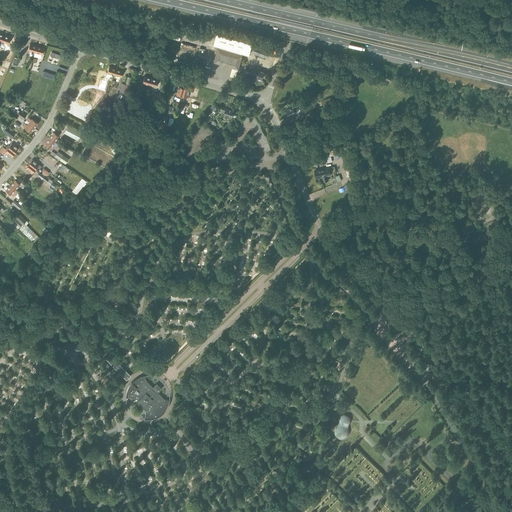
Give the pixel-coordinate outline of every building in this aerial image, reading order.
[(218,48),(214,62),(232,68),(230,76),(235,78),(238,69),(242,55),(243,52),(249,54),(251,46),(254,47),(255,43),(252,43),(216,33),(213,44),(219,45),(218,48)] [(3,36),(1,41),(8,44),(10,38),(3,36)] [(27,51),(34,53),(36,46),(29,44),(27,51)] [(43,48),(36,46),(34,53),(42,55),(43,48)] [(269,51),(255,46),(252,53),(266,58),(266,59),(267,59),(269,51)] [(114,75),(116,69),(109,67),(107,73),(114,75)] [(261,69),(255,67),(251,77),(257,79),(257,78),(262,79),(262,78),(263,78),(263,76),(264,73),(260,71),(261,69)] [(116,69),(114,75),(121,77),(123,71),(116,69)] [(125,94),(128,85),(122,84),(119,92),(125,94)] [(184,88),(182,98),(187,99),(190,90),(184,88)] [(321,101),(323,107),(335,103),(333,97),(321,101)] [(213,104),(207,112),(211,115),(217,107),(213,104)] [(293,108),(285,111),(288,117),(295,114),(294,112),(300,109),(298,105),(293,108)] [(222,107),(221,110),(225,111),(224,115),(232,117),(234,111),(222,107)] [(16,115),(17,115),(23,119),(27,115),(20,110),(19,111),(16,115)] [(28,123),(34,128),(38,123),(32,119),(31,120),(28,118),(27,120),(29,122),(28,123)] [(34,128),(28,123),(27,125),(25,123),(23,125),(25,127),(25,128),(31,133),(34,128)] [(68,125),(63,133),(77,140),(81,133),(68,125)] [(3,132),(11,139),(15,134),(6,128),(4,126),(2,130),(4,131),(3,132)] [(54,133),(49,138),(54,142),(57,138),(59,136),(54,133)] [(50,148),(54,142),(49,138),(45,144),(50,148)] [(8,145),(7,147),(14,153),(18,148),(11,143),(9,146),(8,145)] [(11,158),(14,153),(7,147),(5,149),(3,151),(4,152),(11,158)] [(69,158),(58,151),(54,156),(65,164),(69,158)] [(29,164),(36,170),(38,168),(37,167),(39,165),(32,159),(29,164)] [(347,176),(353,175),(351,162),(343,163),(344,170),(346,169),(347,176)] [(35,172),(36,170),(29,164),(25,169),(32,174),(34,171),(35,172)] [(329,168),(314,171),(316,179),(322,177),(323,182),(328,181),(327,176),(331,175),(329,168)] [(53,182),(39,173),(38,175),(51,185),(53,182)] [(10,186),(15,190),(20,184),(15,180),(10,186)] [(10,195),(15,190),(10,186),(6,191),(10,195)] [(22,206),(14,200),(12,203),(19,209),(22,206)] [(484,233),(472,239),(476,246),(487,240),(484,233)] [(418,239),(415,240),(418,246),(420,245),(421,246),(425,244),(425,243),(428,241),(425,236),(419,239),(418,239)] [(64,348),(65,342),(51,338),(49,344),(64,348)] [(71,351),(75,351),(75,350),(84,352),(86,352),(87,346),(67,343),(66,349),(71,350),(71,351)] [(105,371),(106,372),(109,369),(108,368),(110,367),(109,366),(111,365),(119,373),(119,372),(122,369),(112,358),(113,358),(109,354),(105,357),(104,357),(109,363),(108,364),(107,364),(105,365),(104,364),(101,367),(102,368),(100,369),(103,372),(105,371)] [(121,375),(126,380),(131,376),(126,371),(125,371),(126,371),(122,375),(121,375)] [(149,414),(150,413),(151,414),(164,401),(163,400),(164,399),(158,393),(157,394),(155,393),(157,391),(154,388),(152,389),(151,388),(152,387),(146,381),(145,382),(144,381),(131,393),(132,394),(131,396),(136,402),(135,403),(136,405),(136,406),(139,409),(139,408),(141,410),(143,408),(149,414)] [(339,422),(338,425),(336,427),(335,429),(335,432),(335,434),(337,436),(339,438),(341,439),(344,439),(346,438),(348,436),(349,434),(350,431),(350,430),(349,429),(349,428),(349,427),(349,425),(349,424),(351,422),(351,420),(351,417),(349,416),(348,414),(345,414),(343,414),(341,415),(340,417),(339,419),(339,422)]
